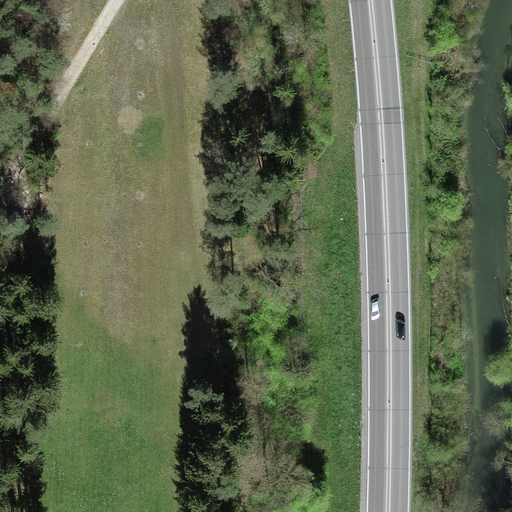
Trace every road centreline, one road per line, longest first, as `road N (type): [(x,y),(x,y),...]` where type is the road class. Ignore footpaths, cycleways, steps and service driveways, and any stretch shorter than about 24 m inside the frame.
road 1 (trunk): [(369,0),(384,168),(388,511)]
road 2 (track): [(0,196),(112,0)]
